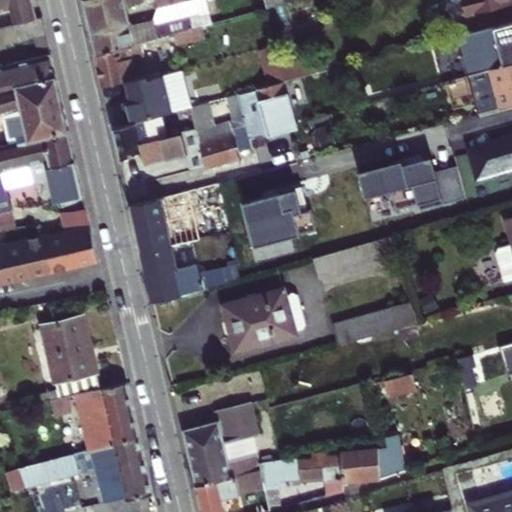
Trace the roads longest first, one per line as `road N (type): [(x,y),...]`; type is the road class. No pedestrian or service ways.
road 1 (tertiary): [(180,511),(60,0)]
road 2 (unknown): [(257,161),(511,78)]
road 3 (unknown): [(155,409),(294,376)]
